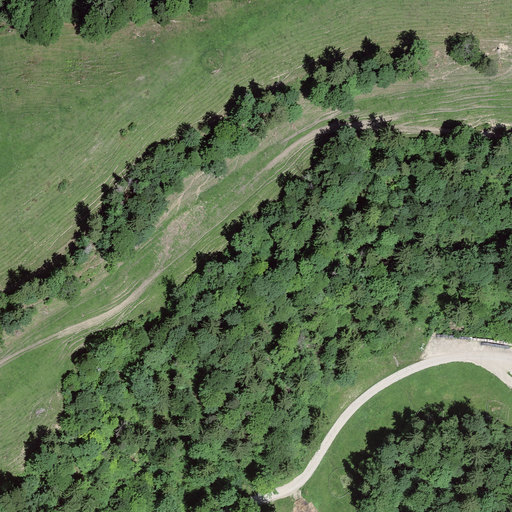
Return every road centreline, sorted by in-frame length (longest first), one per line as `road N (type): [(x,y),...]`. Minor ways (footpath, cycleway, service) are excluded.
road 1 (track): [(0,363),(123,305),(285,152),(321,130),(353,124),(511,138)]
road 2 (track): [(228,511),(299,484),(347,412),(394,376),(467,353),(494,358),(511,378)]
